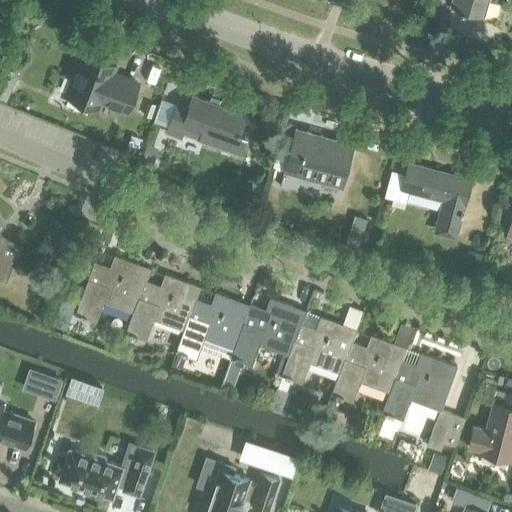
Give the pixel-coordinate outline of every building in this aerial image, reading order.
[(495,17),(499,3),(489,0),(450,0),(450,4),(495,17)] [(102,103),(125,112),(137,82),(110,71),(113,65),(83,53),(66,96),(99,110),(102,103)] [(0,81),(0,97),(6,100),(10,91),(7,84),(0,81)] [(199,138),(240,153),(247,134),(238,131),(245,113),(197,95),(192,108),(176,102),(166,131),(179,136),(183,124),(202,131),(199,138)] [(295,128),(284,170),(341,185),(352,143),(295,128)] [(131,134),(128,144),(137,147),(141,138),(131,134)] [(143,154),(139,166),(151,170),(155,159),(143,154)] [(409,162),(402,188),(443,199),(435,230),(456,236),(471,179),(409,162)] [(0,277),(5,280),(20,243),(8,238),(0,231),(0,225),(4,221),(0,214),(0,277)] [(353,216),(345,244),(357,249),(366,220),(353,216)] [(471,250),(468,263),(482,266),(485,254),(471,250)] [(103,300),(133,311),(145,279),(149,267),(114,254),(110,266),(94,260),(84,287),(80,298),(75,313),(96,320),(103,300)] [(161,285),(145,279),(133,311),(126,331),(146,338),(153,318),(184,330),(196,298),(200,285),(165,273),(161,285)] [(247,277),(241,296),(250,299),(256,280),(247,277)] [(73,282),(69,294),(80,298),(84,287),(73,282)] [(200,345),(232,356),(251,304),(216,291),(211,303),(196,298),(184,330),(177,350),(196,357),(200,345)] [(259,344),(289,354),(282,375),(305,310),(271,297),(266,309),(251,304),(232,356),(252,363),(259,344)] [(340,372),(332,393),(356,328),(320,315),(316,326),(301,321),(305,310),(282,375),(302,382),(310,362),(340,372)] [(396,338),(408,343),(416,324),(404,319),(396,338)] [(390,391),(383,411),(407,346),(372,334),(368,346),(352,340),(356,328),(332,393),(353,400),(360,380),(390,391)] [(136,346),(123,342),(119,354),(132,358),(136,346)] [(402,358),(407,346),(383,411),(403,419),(410,399),(440,410),(428,444),(441,449),(443,443),(454,447),(465,416),(442,408),(457,365),(421,352),(417,364),(402,358)] [(29,364),(22,386),(55,397),(63,376),(29,364)] [(68,387),(67,392),(82,397),(84,393),(88,381),(72,376),(68,387)] [(481,450),(480,451),(511,459),(511,456),(511,393),(506,392),(496,389),(486,428),(475,425),(469,447),(481,450)] [(0,437),(25,446),(34,420),(1,409),(3,403),(0,401),(0,437)] [(331,406),(326,421),(342,427),(347,411),(331,406)] [(139,494),(140,489),(147,469),(132,464),(129,472),(121,470),(122,466),(104,460),(106,455),(89,449),(87,454),(69,448),(59,478),(79,485),(79,484),(98,491),(98,492),(112,496),(117,483),(124,485),(123,488),(139,494)] [(265,468),(281,473),(286,458),(269,453),(265,468)] [(436,454),(430,470),(444,475),(449,459),(436,454)] [(204,511),(237,511),(243,496),(252,499),(251,501),(269,507),(279,478),(261,472),(256,486),(248,483),(249,478),(219,468),(204,511)] [(485,511),(480,510),(484,499),(447,485),(442,497),(465,506),(462,511),(485,511)] [(398,498),(392,511),(414,511),(416,505),(401,500),(398,498)]
